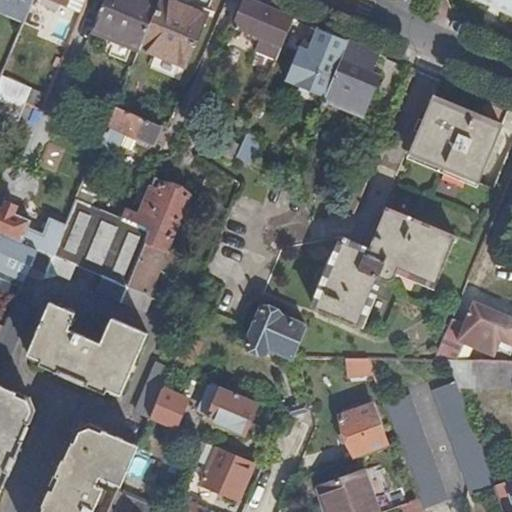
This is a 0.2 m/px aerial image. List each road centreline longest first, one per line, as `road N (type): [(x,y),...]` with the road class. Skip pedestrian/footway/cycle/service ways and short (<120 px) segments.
road 1 (unknown): [(431,40),(366,199),(242,258)]
road 2 (residential): [(511,74),(393,24)]
